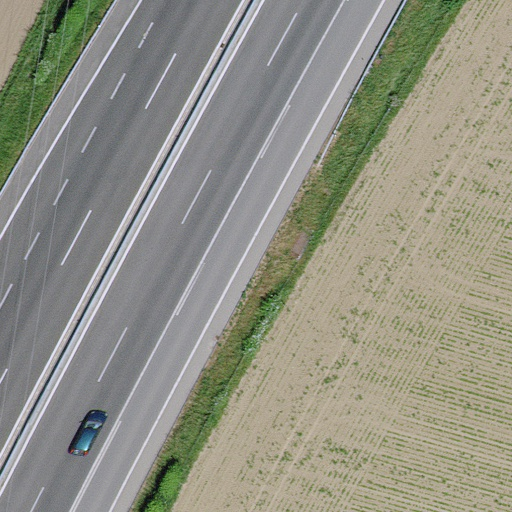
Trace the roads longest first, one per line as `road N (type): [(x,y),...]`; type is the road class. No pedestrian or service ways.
road 1 (motorway): [(85,404),(304,0)]
road 2 (motorway): [(204,0),(0,381)]
road 3 (motorway): [(30,511),(85,404)]
